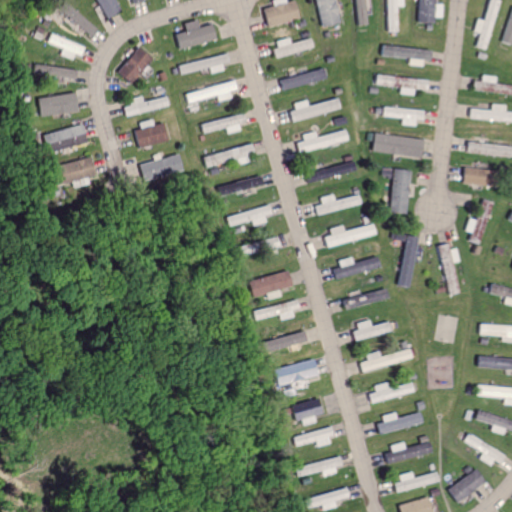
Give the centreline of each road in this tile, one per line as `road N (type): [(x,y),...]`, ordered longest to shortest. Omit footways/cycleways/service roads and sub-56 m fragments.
road 1 (residential): [(234,0),(375,511),(485,510),(511,481)]
road 2 (residential): [(122,191),(98,93),(110,47),(133,29),(229,0)]
road 3 (residential): [(459,0),(436,214)]
